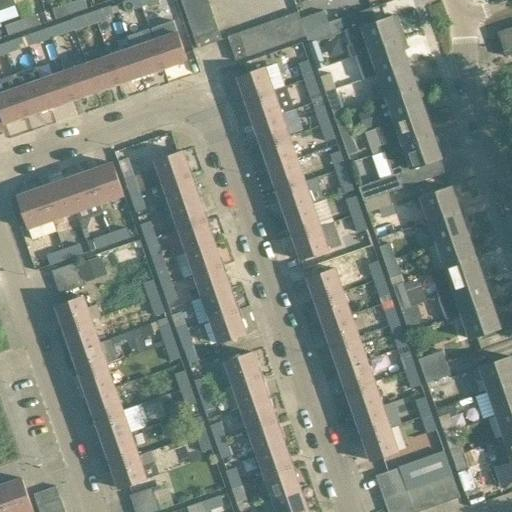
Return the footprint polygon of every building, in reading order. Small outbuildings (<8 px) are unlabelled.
[(14,0),(0,0),(0,8),(15,3),(15,2),(14,0)] [(85,0),(77,0),(69,3),(72,13),(88,8),(85,0)] [(142,6),(139,0),(129,0),(123,2),(127,12),(142,6)] [(210,5),(208,0),(186,0),(183,1),(187,13),(210,5)] [(72,13),(69,3),(53,9),(57,19),(72,13)] [(374,6),(376,17),(395,15),(393,3),(374,6)] [(214,17),(210,5),(187,13),(191,25),(214,17)] [(111,6),(94,12),(97,22),(115,16),(111,6)] [(330,23),(325,10),(318,12),(299,19),(304,33),(330,23)] [(97,22),(94,12),(71,20),(75,30),(97,22)] [(304,35),(304,33),(299,19),(296,12),(285,16),(293,40),(304,35)] [(38,14),(22,19),(25,29),(41,24),(38,14)] [(345,31),(357,27),(353,15),(330,23),(304,33),(304,35),(305,35),(309,44),(318,41),(345,31)] [(293,40),(285,16),(273,21),(282,44),(293,40)] [(218,29),(214,17),(191,25),(195,37),(218,29)] [(401,40),(393,17),(358,29),(357,27),(345,31),(350,45),(347,46),(351,58),(370,51),(401,40)] [(25,29),(22,19),(8,24),(11,34),(25,29)] [(75,30),(71,20),(49,28),(52,38),(75,30)] [(173,21),(151,28),(155,39),(154,40),(164,68),(187,60),(177,32),(173,21)] [(282,44),(273,21),(262,25),(271,48),(282,44)] [(271,48),(262,25),(251,29),(259,52),(271,48)] [(511,25),(499,30),(508,55),(511,53),(511,25)] [(52,38),(49,28),(32,33),(36,44),(52,38)] [(150,28),(128,36),(132,48),(141,76),(164,68),(154,40),(150,28)] [(222,40),(218,29),(195,37),(199,48),(222,40)] [(259,52),(251,29),(239,33),(248,56),(259,52)] [(248,56),(239,33),(228,37),(237,61),(248,56)] [(20,38),(4,43),(7,54),(24,48),(20,38)] [(410,64),(401,40),(370,51),(379,75),(410,64)] [(141,76),(132,48),(109,55),(119,84),(141,76)] [(119,84),(109,55),(86,63),(96,92),(119,84)] [(299,63),(304,79),(315,76),(309,59),(299,63)] [(96,92),(86,63),(64,71),(74,99),(96,92)] [(410,64),(379,75),(386,98),(418,87),(410,64)] [(274,89),(266,67),(238,77),(246,100),(274,90),(274,89)] [(64,71),(42,79),(41,79),(51,107),(74,99),(64,71)] [(337,89),(332,72),(321,76),(326,93),(337,89)] [(315,76),(304,79),(311,98),(321,94),(315,76)] [(51,107),(41,79),(19,87),(28,115),(51,107)] [(286,86),(274,90),(246,100),(254,123),(293,109),(286,86)] [(28,115),(19,87),(0,93),(0,106),(6,123),(28,115)] [(426,110),(418,87),(386,98),(374,102),(382,126),(426,110)] [(338,89),(326,93),(332,109),(343,105),(338,89)] [(314,108),(320,125),(331,121),(325,104),(314,108)] [(293,109),(254,123),(262,145),(290,136),(302,132),(294,109),(293,109)] [(426,110),(382,126),(377,127),(385,151),(434,133),(426,110)] [(348,120),(337,124),(343,140),(354,136),(348,120)] [(337,137),(331,121),(320,125),(326,141),(337,137)] [(443,158),(434,133),(385,151),(394,177),(360,189),(364,201),(387,193),(445,173),(440,159),(443,158)] [(297,158),(290,136),(262,145),(270,168),(298,159),(297,158)] [(359,151),(354,136),(343,140),(348,155),(359,151)] [(347,168),(341,150),(330,154),(336,171),(347,168)] [(152,169),(126,179),(131,195),(140,191),(164,183),(192,174),(184,151),(156,160),(160,172),(154,174),(152,169)] [(305,181),(298,159),(270,168),(278,191),(305,181)] [(113,162),(89,170),(101,203),(124,194),(113,162)] [(354,190),(347,168),(336,171),(341,186),(338,188),(340,194),(354,190)] [(101,203),(89,170),(66,179),(77,211),(101,203)] [(200,196),(192,174),(164,183),(172,206),(200,196)] [(317,178),(305,181),(278,191),(285,214),(313,204),(325,200),(317,178)] [(77,211),(66,179),(42,187),(53,219),(75,211),(77,211)] [(460,209),(451,186),(421,196),(429,220),(460,209)] [(53,219),(42,187),(18,195),(29,227),(53,219)] [(146,208),(140,191),(131,195),(137,212),(146,208)] [(392,205),(387,193),(364,201),(368,213),(392,205)] [(363,213),(357,195),(346,199),(352,217),(363,213)] [(208,219),(200,196),(172,206),(179,229),(208,219)] [(321,227),(313,204),(285,214),(293,237),(321,227)] [(468,233),(460,209),(429,220),(437,244),(468,233)] [(363,213),(352,217),(357,231),(368,228),(363,213)] [(215,242),(208,219),(179,229),(187,252),(215,242)] [(141,224),(146,241),(157,237),(151,220),(141,224)] [(128,227),(111,233),(114,242),(131,237),(128,227)] [(329,250),(321,227),(293,237),(301,260),(329,250)] [(114,242),(111,233),(94,238),(97,248),(114,242)] [(476,256),(468,233),(437,244),(437,245),(445,267),(476,256)] [(163,253),(157,237),(146,241),(152,257),(163,253)] [(141,238),(112,247),(118,264),(146,256),(141,238)] [(223,265),(215,242),(187,252),(195,274),(223,265)] [(380,246),(385,261),(396,258),(391,242),(380,246)] [(80,243),(64,249),(67,258),(83,253),(80,243)] [(67,258),(64,249),(48,255),(51,264),(67,258)] [(101,256),(77,264),(84,283),(108,274),(101,256)] [(436,272),(432,274),(439,295),(484,280),(476,256),(445,267),(435,271),(436,272)] [(403,276),(396,258),(385,261),(392,279),(403,276)] [(368,264),(374,281),(385,278),(379,260),(368,264)] [(79,274),(76,262),(53,270),(57,281),(79,274)] [(231,287),(223,265),(195,274),(203,297),(231,287)] [(156,269),(162,286),(173,282),(167,266),(156,269)] [(344,291),(336,269),(308,278),(316,301),(344,291)] [(83,285),(79,274),(57,281),(61,293),(83,285)] [(385,278),(374,281),(380,297),(390,294),(385,278)] [(160,295),(155,280),(144,284),(149,299),(160,295)] [(492,303),(484,280),(439,295),(440,296),(438,297),(447,320),(462,315),(461,314),(492,303)] [(179,298),(173,282),(162,286),(168,302),(179,298)] [(239,310),(231,287),(203,297),(211,320),(239,310)] [(413,305),(406,287),(395,291),(402,308),(413,305)] [(352,314),(344,291),(316,301),(324,324),(352,314)] [(88,307),(84,295),(56,305),(64,328),(92,318),(93,320),(101,317),(97,304),(88,307)] [(168,318),(160,295),(149,299),(157,322),(168,318)] [(501,327),(492,303),(461,314),(462,315),(470,338),(501,327)] [(413,306),(413,305),(402,308),(410,334),(421,330),(413,306)] [(395,307),(384,311),(390,327),(400,323),(395,307)] [(247,333),(239,310),(211,320),(219,343),(247,333)] [(182,311),(172,315),(178,331),(188,328),(182,311)] [(359,337),(352,314),(324,324),(332,347),(359,337)] [(92,318),(64,328),(72,351),(100,341),(93,320),(92,318)] [(176,341),(168,318),(157,322),(165,345),(176,341)] [(400,323),(390,327),(397,349),(408,346),(400,323)] [(194,344),(188,328),(178,331),(184,348),(194,344)] [(367,360),(359,337),(332,347),(340,369),(367,360)] [(112,338),(100,342),(100,341),(72,351),(80,374),(108,364),(108,365),(120,360),(112,338)] [(181,357),(176,341),(165,345),(170,361),(181,357)] [(423,371),(447,363),(443,351),(419,359),(423,371)] [(253,352),(226,361),(225,362),(233,384),(261,375),(253,352)] [(410,353),(400,356),(405,372),(416,369),(410,353)] [(511,357),(511,356),(481,367),(489,391),(511,382),(511,357)] [(375,382),(367,360),(340,369),(347,392),(375,382)] [(451,375),(447,363),(423,371),(427,383),(451,375)] [(116,387),(108,365),(108,364),(80,374),(88,396),(116,387)] [(416,369),(405,372),(410,388),(421,385),(416,369)] [(175,374),(181,390),(191,386),(186,370),(175,374)] [(269,398),(261,375),(233,384),(241,407),(269,398)] [(195,380),(201,397),(211,393),(205,377),(195,380)] [(383,405),(375,382),(347,392),(355,415),(383,405)] [(511,409),(511,382),(489,391),(477,395),(484,419),(496,415),(511,409)] [(197,403),(191,386),(181,390),(186,407),(197,403)] [(124,409),(116,387),(88,396),(96,419),(124,409)] [(216,410),(211,393),(201,397),(206,413),(216,410)] [(416,400),(422,416),(431,413),(426,397),(416,400)] [(276,420),(269,398),(241,407),(249,430),(276,420)] [(456,403),(437,409),(440,419),(445,432),(457,428),(452,415),(460,412),(456,403)] [(383,405),(355,415),(363,437),(391,427),(383,405)] [(132,432),(124,409),(96,419),(104,442),(132,432)] [(511,436),(511,409),(496,415),(497,416),(504,439),(511,436)] [(437,429),(431,413),(422,416),(427,432),(437,429)] [(191,418),(197,436),(207,432),(201,415),(191,418)] [(284,443),(276,420),(249,430),(256,452),(284,443)] [(211,426),(216,442),(226,438),(221,422),(211,426)] [(399,450),(391,427),(363,437),(371,460),(399,450)] [(463,447),(457,428),(445,432),(451,451),(463,447)] [(140,455),(132,432),(104,442),(112,465),(140,455)] [(197,436),(203,453),(213,450),(207,432),(197,436)] [(511,436),(504,439),(490,444),(506,490),(511,487),(511,436)] [(232,454),(226,438),(216,442),(222,458),(232,454)] [(292,466),(284,443),(256,452),(264,475),(292,466)] [(148,478),(145,468),(156,464),(152,451),(140,455),(112,465),(120,488),(148,478)] [(399,468),(403,479),(407,490),(418,486),(429,482),(441,479),(452,475),(445,453),(399,468)] [(300,488),(292,466),(264,475),(253,479),(257,489),(268,485),(272,497),(300,488)] [(226,470),(232,486),(242,483),(237,467),(226,470)] [(403,479),(399,468),(376,476),(380,487),(403,479)] [(460,498),(452,475),(441,479),(448,501),(460,498)] [(0,484),(0,490),(7,511),(26,511),(33,510),(22,477),(0,484)] [(407,490),(403,479),(380,487),(384,498),(395,494),(407,490)] [(448,501),(441,479),(429,482),(437,505),(448,501)] [(437,505),(429,482),(418,486),(426,509),(437,505)] [(242,483),(232,486),(239,509),(250,505),(242,483)] [(417,511),(426,509),(418,486),(407,490),(413,511),(417,511)] [(57,487),(35,494),(39,506),(61,498),(57,487)] [(158,498),(154,487),(131,496),(135,507),(158,498)] [(300,488),(272,497),(277,511),(305,511),(307,511),(300,488)] [(413,511),(407,490),(395,494),(401,511),(413,511)] [(401,511),(395,494),(384,498),(388,511),(401,511)] [(220,495),(204,501),(208,511),(224,506),(220,495)] [(57,511),(65,509),(61,498),(39,506),(41,511),(57,511)] [(154,511),(162,509),(158,498),(135,507),(136,511),(154,511)] [(206,511),(208,511),(204,501),(187,507),(189,511),(206,511)]
